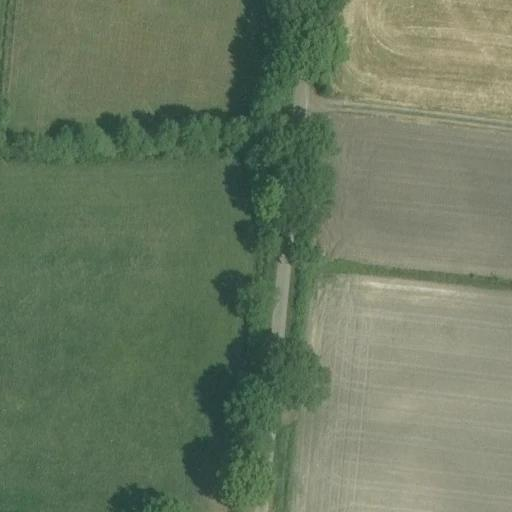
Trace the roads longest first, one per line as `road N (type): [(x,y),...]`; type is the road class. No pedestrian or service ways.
road 1 (unclassified): [(259,511),(310,0)]
road 2 (track): [(299,100),(511,125)]
